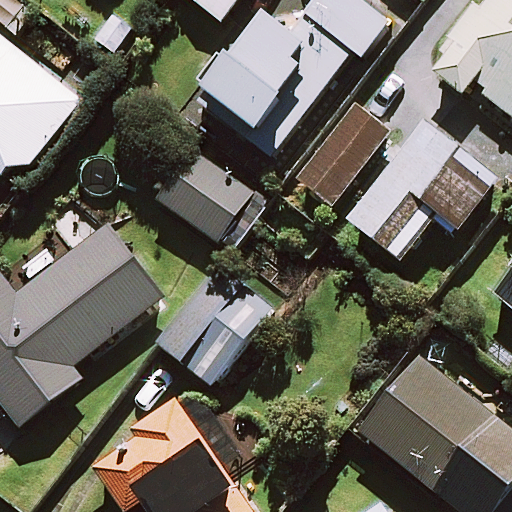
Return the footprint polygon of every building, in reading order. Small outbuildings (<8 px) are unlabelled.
[(29,12),(15,0),(0,0),(0,20),(12,31),(29,12)] [(243,0),(190,0),(223,26),(243,0)] [(395,25),(362,0),(331,0),(317,18),(370,58),(395,25)] [(511,0),(496,0),(438,70),(469,95),(478,85),(511,113),(511,0)] [(279,17),(219,94),(272,136),(263,147),(278,159),(358,57),(314,23),(303,36),(279,17)] [(85,103),(0,35),(0,170),(20,186),(85,103)] [(397,133),(356,101),(298,176),(339,207),(397,133)] [(507,181),(431,119),(403,154),(395,148),(355,196),(364,202),(352,217),(405,261),(439,220),(461,238),(507,181)] [(259,195),(197,152),(162,203),(237,254),(272,203),(259,195)] [(169,299),(110,225),(22,296),(7,277),(0,282),(0,394),(27,428),(88,379),(80,370),(169,299)] [(277,312),(227,271),(166,345),(216,386),(277,312)] [(511,284),(503,296),(511,303),(511,284)] [(511,511),(511,427),(426,359),(367,433),(467,511),(511,511)] [(248,464),(201,399),(189,408),(184,400),(96,462),(131,511),(134,511),(148,502),(155,511),(260,511),(233,474),(248,464)]
